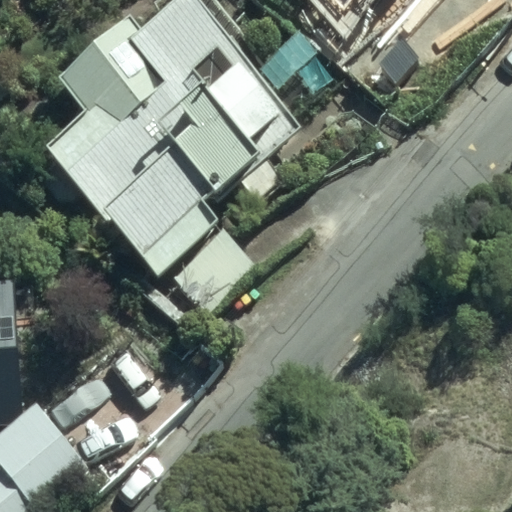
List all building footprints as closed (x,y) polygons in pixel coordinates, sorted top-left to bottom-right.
[(73,128),(34,163),(149,290),(208,237),(195,223),(233,189),(250,207),(277,182),(266,169),(299,139),(179,7),(129,52),(116,38),(48,100),(73,128)] [(380,27),(343,67),(383,104),(390,96),(397,102),(450,46),(407,7),(385,31),(380,27)] [(218,238),(169,286),(205,322),(254,274),(218,238)] [(18,432),(17,426),(8,322),(26,321),(23,291),(0,293),(0,433),(3,433),(18,432)] [(18,432),(3,433),(0,436),(0,511),(48,511),(84,479),(27,417),(17,426),(18,432)]
